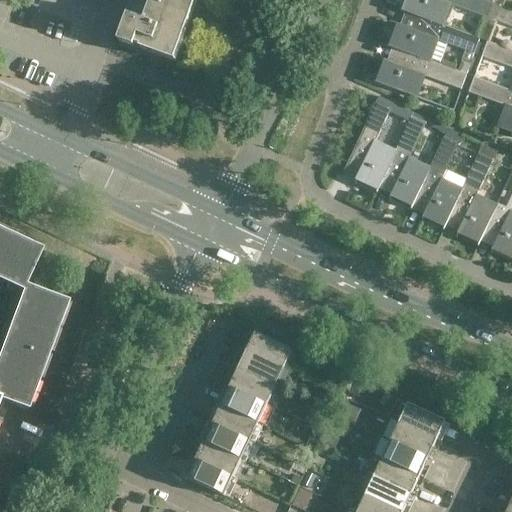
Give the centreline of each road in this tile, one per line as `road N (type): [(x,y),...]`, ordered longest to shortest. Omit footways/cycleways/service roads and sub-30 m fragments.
road 1 (residential): [(511,290),(317,196),(311,167),(345,74)]
road 2 (tertiary): [(203,246),(511,390)]
road 3 (tertiary): [(511,347),(220,211)]
road 4 (unclassified): [(98,457),(203,246)]
road 5 (tertiary): [(220,211),(59,136)]
road 6 (residential): [(147,480),(221,321)]
road 7 (tertiary): [(51,175),(203,246)]
road 8 (residential): [(59,136),(114,0)]
